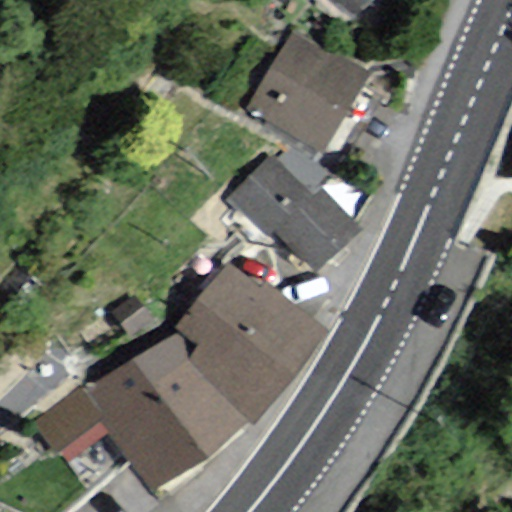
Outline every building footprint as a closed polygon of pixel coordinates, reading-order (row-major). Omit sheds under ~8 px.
[(353,0),(373,13),(381,0),(353,0)] [(372,72),(289,33),(255,104),(274,113),(266,130),(331,160),(372,72)] [(310,193),(271,154),(228,197),(270,239),(278,231),(322,274),(365,230),(319,185),(310,193)] [(327,329),(229,260),(175,326),(198,346),(187,360),(250,421),(327,329)] [(187,360),(198,346),(175,326),(135,357),(83,387),(110,428),(153,487),(250,421),(187,360)] [(65,461),(110,428),(83,387),(34,423),(65,461)]
